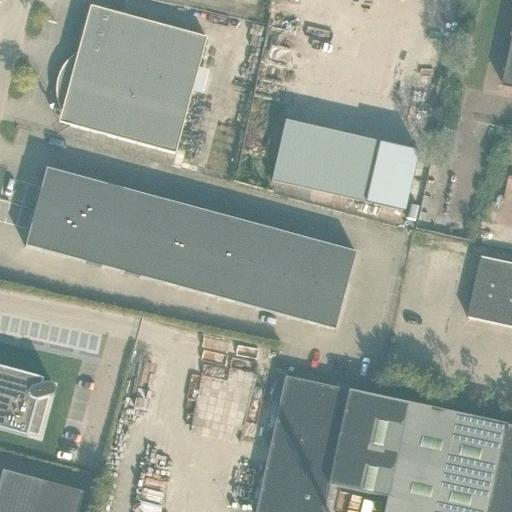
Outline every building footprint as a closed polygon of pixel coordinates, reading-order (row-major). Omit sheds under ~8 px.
[(174,155),(206,39),(89,7),(77,53),(73,56),(68,59),(64,64),(61,69),(59,74),(56,80),(55,87),(55,94),(56,100),(58,106),(61,112),(58,124),(174,155)] [(511,46),(503,88),(511,90),(511,46)] [(420,152),(287,124),(273,184),(407,212),(420,152)] [(23,248),(332,331),(352,254),(44,170),(23,248)] [(511,265),(481,258),(468,320),(511,329),(511,265)] [(37,387),(38,382),(0,372),(0,427),(39,438),(49,397),(51,397),(51,396),(52,396),(53,395),(53,394),(54,393),(54,392),(54,391),(54,390),(54,389),(53,388),(52,387),(51,386),(50,385),(49,385),(48,385),(47,385),(46,385),(37,387)] [(511,511),(511,428),(284,379),(255,511),(322,511),(328,487),(386,500),(383,511),(511,511)] [(0,511),(77,511),(82,494),(0,471),(0,511)]
